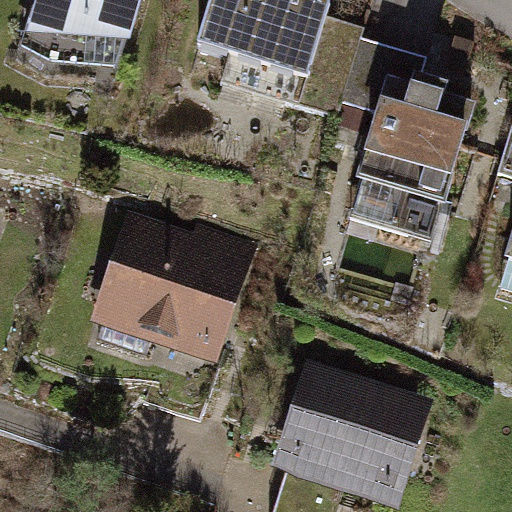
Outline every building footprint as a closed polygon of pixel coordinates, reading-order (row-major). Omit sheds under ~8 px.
[(109,75),(132,0),(18,0),(5,42),(109,75)] [(325,0),(204,0),(193,39),(226,49),(216,79),(329,113),(355,25),(321,15),(325,0)] [(431,243),(478,75),(356,41),(339,101),(372,110),(342,218),(431,243)] [(511,293),(511,108),(511,109),(493,171),(511,176),(511,214),(490,286),(511,293)] [(126,232),(88,348),(215,389),(253,273),(126,232)] [(319,374),(283,484),(368,511),(413,511),(446,415),(319,374)]
